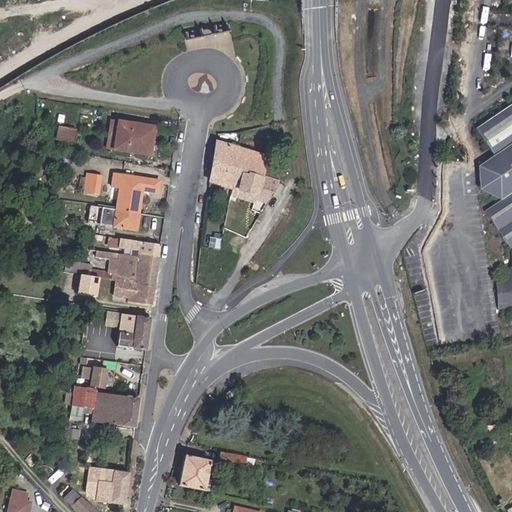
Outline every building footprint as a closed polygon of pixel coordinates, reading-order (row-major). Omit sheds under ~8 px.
[(186,48),(205,48),(205,35),(228,35),(228,26),(186,26),(186,48)] [(511,102),(474,129),(493,156),(486,160),(477,166),(478,190),(499,200),(483,211),(510,250),(511,263),(511,267),(505,289),(499,290),(501,307),(503,323),(511,322),(511,102)] [(109,134),(117,135),(119,121),(111,120),(109,134)] [(117,135),(152,141),(155,127),(119,121),(117,135)] [(72,143),(75,129),(59,126),(57,141),(72,143)] [(114,150),(117,135),(109,134),(107,149),(114,150)] [(150,155),(152,141),(117,135),(114,150),(150,155)] [(210,182),(233,188),(239,148),(216,142),(210,182)] [(233,188),(269,199),(279,182),(266,179),(272,158),(239,148),(233,188)] [(87,174),(84,195),(98,197),(101,176),(87,174)] [(121,188),(119,201),(140,204),(142,191),(158,194),(160,183),(114,175),(112,187),(121,188)] [(269,199),(233,188),(230,200),(263,210),(269,199)] [(134,229),(137,213),(103,207),(100,223),(134,229)] [(159,258),(161,246),(112,238),(111,245),(133,249),(132,253),(138,254),(159,258)] [(138,257),(97,251),(96,257),(111,259),(118,261),(116,275),(112,274),(111,280),(122,282),(125,283),(128,283),(155,288),(159,258),(138,254),(138,257)] [(118,261),(111,259),(108,273),(112,274),(116,275),(118,261)] [(65,271),(90,275),(91,270),(92,266),(67,262),(65,271)] [(152,310),(155,288),(128,283),(125,283),(122,282),(120,296),(129,297),(128,307),(152,310)] [(146,350),(150,319),(122,315),(117,346),(146,350)] [(104,359),(103,366),(116,368),(117,361),(104,359)] [(96,388),(109,389),(112,372),(99,370),(99,371),(89,370),(87,379),(97,381),(96,388)] [(91,421),(135,428),(139,400),(95,393),(95,392),(73,389),(69,416),(80,418),(81,413),(92,415),(91,421)] [(67,430),(66,438),(76,439),(77,432),(67,430)] [(220,453),(218,463),(243,468),(245,458),(220,453)] [(185,455),(179,485),(204,490),(210,460),(185,455)] [(85,500),(123,506),(127,475),(89,469),(85,500)] [(92,511),(87,507),(66,486),(58,495),(74,511),(92,511)] [(28,493),(12,490),(7,511),(29,511),(31,502),(26,501),(28,493)]
